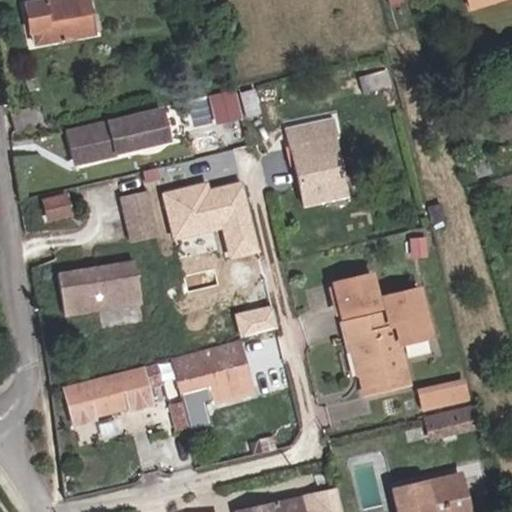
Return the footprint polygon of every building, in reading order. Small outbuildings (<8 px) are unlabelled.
[(46,31),(48,41),(85,34),(79,0),(60,0),(41,4),(41,3),(23,6),(27,34),(29,34),(46,31)] [(31,45),(48,41),(46,31),(29,34),(31,45)] [(381,86),(378,70),(349,77),(354,93),(381,86)] [(257,116),(250,90),(237,93),(244,119),(257,116)] [(36,107),(10,114),(13,133),(40,125),(36,107)] [(130,150),(174,139),(166,108),(74,132),(82,164),(122,154),(119,144),(128,142),(130,150)] [(306,140),(303,124),(278,129),(295,205),(334,196),(322,137),(306,140)] [(147,191),(121,196),(131,242),(157,237),(147,191)] [(67,215),(60,197),(41,204),(47,222),(67,215)] [(420,255),(419,236),(402,237),(403,256),(420,255)] [(64,317),(141,306),(136,266),(98,271),(98,275),(87,276),(86,272),(58,276),(64,317)] [(340,316),(378,306),(370,274),(332,284),(340,316)] [(429,335),(418,288),(381,297),(384,310),(342,321),(349,352),(358,350),(363,370),(359,370),(360,373),(366,395),(409,385),(399,343),(429,335)] [(239,340),(187,354),(193,377),(177,382),(181,394),(207,387),(212,403),(252,392),(239,340)] [(349,352),(355,374),(360,373),(359,370),(363,370),(358,350),(349,352)] [(193,377),(187,354),(171,358),(177,382),(193,377)] [(149,362),(138,365),(142,383),(154,380),(149,362)] [(86,399),(113,391),(112,382),(118,381),(121,390),(126,408),(147,402),(142,383),(138,365),(61,387),(70,423),(91,417),(86,399)] [(456,377),(409,387),(414,410),(461,399),(456,377)] [(113,391),(121,390),(118,381),(112,382),(113,391)] [(188,426),(182,401),(170,404),(176,429),(188,426)] [(464,406),(419,417),(422,436),(468,425),(464,406)] [(397,511),(466,511),(456,470),(391,488),(397,511)] [(321,475),(308,478),(311,489),(323,486),(321,475)] [(233,511),(299,511),(297,498),(276,502),(276,501),(233,511)]
